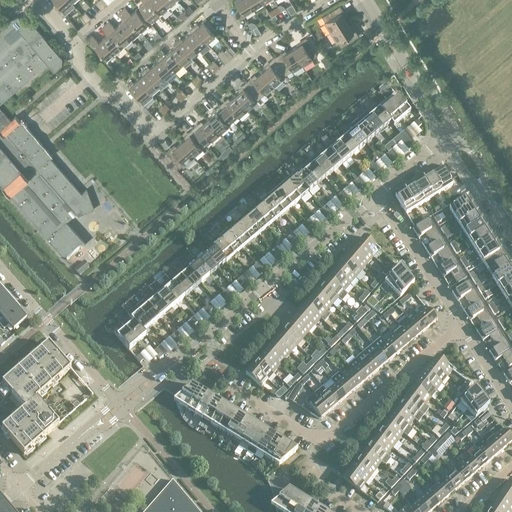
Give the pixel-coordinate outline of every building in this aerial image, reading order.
[(74,5),(71,1),(69,0),(54,0),(62,8),(60,9),(64,14),(74,5)] [(104,7),(98,0),(95,3),(101,9),(104,7)] [(152,21),(161,14),(148,0),(141,0),(144,2),(139,7),(152,21)] [(169,7),(162,0),(148,0),(161,14),(169,7)] [(253,7),(248,0),(235,0),(244,13),(253,7)] [(296,11),(292,3),(286,7),(291,14),(296,11)] [(324,22),(330,32),(347,22),(341,12),(344,11),(340,5),(322,16),(325,22),(324,22)] [(122,10),(140,32),(149,24),(136,9),(131,14),(125,7),(122,10)] [(132,39),(140,32),(122,10),(118,14),(124,20),(119,24),(132,39)] [(178,17),(181,21),(189,14),(185,10),(178,17)] [(85,12),(82,14),(88,21),(91,18),(85,12)] [(88,21),(82,14),(79,17),(84,24),(88,21)] [(275,14),(271,17),(276,24),(280,21),(275,14)] [(0,98),(2,101),(46,63),(53,71),(61,64),(61,57),(58,53),(28,19),(22,25),(18,16),(0,22),(0,26),(2,29),(0,30),(0,98)] [(276,24),(271,17),(268,19),(272,26),(276,24)] [(105,25),(124,46),(132,39),(119,24),(115,28),(109,21),(105,25)] [(193,27),(206,42),(215,34),(203,21),(198,25),(197,23),(193,27)] [(347,22),(330,32),(336,42),(337,42),(341,47),(359,36),(355,30),(353,31),(347,22)] [(124,46),(105,25),(102,28),(107,34),(103,38),(116,53),(124,46)] [(257,35),(261,33),(257,26),(253,28),(257,35)] [(191,32),(187,36),(198,49),(202,53),(210,46),(206,42),(193,27),(189,30),(191,32)] [(107,60),(116,53),(103,38),(98,42),(93,36),(89,39),(107,60)] [(198,49),(187,36),(182,40),(180,38),(177,41),(190,56),(198,49)] [(292,49),(303,66),(313,59),(312,58),(317,55),(306,37),(300,40),(302,43),(292,49)] [(175,46),(170,50),(182,63),(185,66),(193,59),(190,56),(177,41),(173,44),(175,46)] [(145,46),(144,46),(148,50),(153,46),(149,42),(145,46)] [(222,49),(222,50),(217,54),(224,63),(233,55),(227,49),(224,52),(222,49)] [(303,66),(292,49),(283,55),(281,52),(274,57),(287,74),(292,71),(293,72),(303,66)] [(182,63),(170,50),(166,54),(164,52),(160,55),(174,70),(182,63)] [(174,70),(160,55),(157,58),(159,60),(154,64),(165,77),(174,70)] [(270,64),(261,72),(274,87),(283,79),(282,78),(287,74),(274,57),(268,62),(270,64)] [(130,58),(125,62),(129,67),(134,63),(130,58)] [(214,60),(211,63),(216,69),(220,66),(214,60)] [(211,63),(207,66),(213,72),(216,69),(211,63)] [(169,82),(165,77),(154,64),(149,68),(148,66),(144,69),(160,87),(161,89),(169,82)] [(160,87),(144,69),(141,72),(142,74),(138,78),(152,94),(160,87)] [(246,81),(260,97),(265,93),(265,94),(274,87),(261,72),(253,79),(251,77),(246,81)] [(198,75),(194,78),(200,84),(203,81),(198,75)] [(154,96),(152,94),(138,78),(133,82),(131,80),(127,84),(140,98),(139,99),(143,104),(154,96)] [(200,84),(194,78),(191,80),(197,87),(200,84)] [(243,88),(234,95),(247,110),(256,102),(255,101),(260,97),(246,81),(241,85),(243,88)] [(181,89),(178,92),(184,98),(187,95),(181,89)] [(184,98),(178,92),(175,95),(180,101),(184,98)] [(394,93),(386,100),(402,119),(411,112),(394,93)] [(219,105),(233,121),(238,117),(239,118),(247,110),(234,95),(226,102),(224,100),(219,105)] [(0,129),(11,120),(0,106),(0,103),(2,101),(0,98),(0,129)] [(394,127),(401,120),(402,119),(386,100),(378,107),(391,124),(394,127)] [(165,103),(162,106),(167,112),(171,109),(165,103)] [(207,118),(209,120),(221,133),(229,126),(229,125),(233,121),(219,105),(214,109),(216,111),(207,118)] [(260,109),(269,118),(274,114),(265,105),(260,109)] [(367,112),(374,120),(383,131),(391,124),(378,107),(376,105),(367,112)] [(159,109),(164,115),(167,112),(162,106),(159,109)] [(359,119),(375,137),(383,131),(374,120),(367,112),(359,119)] [(0,183),(8,193),(57,249),(64,257),(67,260),(86,244),(76,232),(66,222),(76,213),(78,215),(85,213),(94,209),(86,189),(82,193),(79,190),(50,157),(52,155),(21,120),(20,120),(16,116),(11,120),(0,129),(0,183)] [(207,118),(205,120),(199,126),(197,124),(192,128),(206,144),(211,140),(212,141),(221,133),(209,120),(207,118)] [(359,119),(351,126),(366,144),(375,137),(359,119)] [(343,133),(346,137),(358,151),(366,144),(351,126),(343,133)] [(189,135),(181,142),(194,157),(202,149),(202,148),(206,144),(192,128),(187,132),(189,135)] [(408,136),(405,139),(409,144),(412,147),(415,144),(412,141),(408,136)] [(346,137),(338,144),(350,158),(358,151),(346,137)] [(405,139),(401,143),(405,147),(408,151),(412,147),(409,144),(405,139)] [(326,147),(330,151),(342,165),(350,158),(338,144),(334,140),(326,147)] [(194,157),(181,142),(172,149),(170,147),(165,151),(179,168),(184,164),(185,164),(194,157)] [(318,155),(333,172),(342,165),(330,151),(326,147),(318,155)] [(388,154),(392,158),(395,162),(399,158),(392,150),(388,154)] [(318,155),(310,161),(325,179),(333,172),(318,155)] [(310,161),(302,168),(317,186),(325,179),(310,161)] [(372,167),(376,172),(378,175),(382,172),(375,164),(372,167)] [(432,174),(443,191),(452,186),(442,168),(440,165),(436,168),(437,168),(437,170),(432,174)] [(302,168),(293,175),(309,193),(317,186),(302,168)] [(423,179),(434,197),(443,191),(432,174),(431,172),(431,171),(427,174),(428,174),(428,176),(423,179)] [(293,175),(285,182),(300,200),(309,193),(293,175)] [(414,185),(425,203),(434,197),(423,179),(422,177),(417,180),(418,180),(418,179),(419,182),(414,185)] [(285,182),(277,189),(292,207),(300,200),(285,182)] [(405,191),(416,208),(425,203),(414,185),(413,183),(413,182),(408,185),(408,186),(409,185),(410,187),(405,191)] [(468,193),(464,187),(454,193),(458,200),(468,193)] [(395,197),(406,215),(416,208),(405,191),(404,189),(404,188),(399,191),(400,191),(401,193),(395,197)] [(277,189),(268,196),(284,214),(292,207),(277,189)] [(260,203),(275,221),(284,214),(268,196),(260,203)] [(454,218),(473,206),(470,202),(472,200),(473,201),(470,196),(467,198),(449,209),(454,218)] [(260,203),(252,210),(267,228),(275,221),(260,203)] [(459,225),(480,212),(477,208),(478,209),(475,210),(473,206),(454,218),(459,225)] [(252,210),(244,217),(259,235),(267,228),(252,210)] [(464,233),(482,221),(480,217),(482,215),(482,216),(480,212),(459,225),(464,233)] [(244,217),(235,224),(251,242),(259,235),(244,217)] [(415,228),(419,225),(415,219),(411,222),(415,228)] [(415,228),(414,228),(412,229),(419,239),(426,234),(432,245),(442,238),(429,219),(424,222),(419,225),(415,228)] [(469,240),(490,227),(487,223),(487,224),(485,225),(482,221),(464,233),(469,240)] [(235,224),(227,231),(242,249),(251,242),(235,224)] [(473,248),(492,236),(489,232),(491,230),(492,231),(490,227),(469,240),(473,248)] [(227,231),(219,238),(234,256),(242,249),(227,231)] [(478,256),(499,243),(497,239),(496,239),(497,240),(494,240),(492,236),(473,248),(478,256)] [(364,238),(358,245),(373,258),(379,251),(379,252),(380,251),(364,237),(363,238),(364,238)] [(219,238),(210,245),(226,263),(234,256),(219,238)] [(444,264),(454,258),(442,238),(432,245),(425,249),(431,259),(432,259),(431,258),(438,254),(444,264)] [(483,263),(501,252),(499,248),(501,246),(501,247),(501,246),(499,243),(478,256),(483,263)] [(210,245),(202,252),(218,270),(226,263),(210,245)] [(352,252),(367,265),(373,258),(358,245),(352,252)] [(276,256),(272,251),(269,254),(276,262),(279,259),(276,256)] [(194,259),(209,277),(218,270),(202,252),(194,259)] [(352,252),(346,259),(362,272),(367,265),(352,252)] [(488,271),(509,258),(506,254),(506,255),(504,256),(501,252),(483,263),(488,271)] [(437,269),(444,279),(444,278),(450,274),(457,285),(467,278),(454,258),(444,264),(437,269)] [(492,279),(511,267),(508,263),(510,261),(511,262),(509,258),(488,271),(492,279)] [(186,266),(189,270),(201,284),(209,277),(194,259),(186,266)] [(340,265),(356,279),(362,272),(346,259),(340,265)] [(82,271),(88,266),(83,260),(77,265),(82,271)] [(260,262),(256,265),(263,273),(267,270),(260,262)] [(263,273),(256,265),(252,268),(259,276),(263,273)] [(340,265),(334,272),(350,285),(356,279),(340,265)] [(385,282),(392,290),(407,275),(401,266),(385,282)] [(497,286),(511,277),(511,268),(511,267),(492,279),(497,286)] [(181,277),(193,291),(201,284),(189,270),(181,277)] [(334,272),(329,279),(344,292),(350,285),(334,272)] [(177,273),(169,280),(185,298),(193,291),(181,277),(177,273)] [(400,298),(412,287),(414,285),(407,275),(392,290),(400,298)] [(502,294),(511,287),(511,277),(497,286),(502,294)] [(348,295),(344,292),(329,279),(323,286),(338,299),(342,302),(348,295)] [(169,280),(161,287),(176,305),(185,298),(169,280)] [(471,308),(481,301),(469,282),(452,292),(458,302),(459,302),(458,302),(465,297),(471,308)] [(323,286),(317,293),(332,306),(338,299),(323,286)] [(161,287),(153,294),(168,312),(176,305),(161,287)] [(507,302),(511,298),(511,287),(502,294),(507,302)] [(311,299),(326,313),(332,306),(317,293),(311,299)] [(153,294),(144,301),(160,319),(168,312),(153,294)] [(5,295),(0,298),(0,313),(12,303),(5,295)] [(367,303),(374,309),(376,306),(379,303),(372,297),(367,303)] [(305,306),(320,320),(324,323),(330,316),(326,313),(311,299),(305,306)] [(144,301),(136,308),(152,326),(160,319),(144,301)] [(484,327),(494,321),(481,301),(471,308),(464,312),(470,322),(471,322),(471,321),(477,317),(484,327)] [(12,303),(0,313),(0,315),(4,319),(0,322),(0,324),(1,326),(19,311),(12,303)] [(299,313),(314,326),(320,320),(305,306),(299,313)] [(358,316),(361,319),(370,310),(365,307),(361,311),(362,312),(358,316)] [(437,321),(425,307),(425,308),(417,315),(428,328),(436,321),(437,322),(437,321)] [(128,315),(134,322),(143,333),(152,326),(136,308),(128,315)] [(19,311),(1,326),(4,329),(9,325),(14,331),(27,319),(19,311)] [(347,316),(353,321),(357,316),(351,311),(347,316)] [(293,320),(308,333),(314,326),(299,313),(293,320)] [(428,328),(417,315),(409,322),(420,335),(428,328)] [(406,318),(397,325),(401,329),(412,342),(420,335),(409,322),(406,318)] [(293,320),(287,327),(303,340),(308,333),(293,320)] [(367,323),(364,320),(360,324),(357,327),(360,330),(367,323)] [(186,324),(190,329),(193,332),(196,329),(194,326),(190,321),(186,324)] [(494,321),(484,327),(477,332),(483,342),(483,341),(490,337),(496,347),(506,341),(494,321)] [(134,322),(125,329),(137,343),(146,336),(143,333),(134,322)] [(281,334),(297,347),(303,340),(287,327),(281,334)] [(117,336),(129,350),(137,343),(125,329),(117,336)] [(412,342),(401,329),(392,336),(403,349),(412,342)] [(388,331),(380,338),(395,356),(403,349),(392,336),(388,331)] [(177,332),(173,335),(180,343),(183,340),(177,332)] [(281,334),(276,341),(291,354),(297,347),(281,334)] [(180,343),(173,335),(170,338),(176,346),(180,343)] [(352,338),(349,335),(341,343),(344,346),(352,338)] [(146,336),(142,340),(149,347),(153,344),(146,336)] [(387,363),(395,356),(380,338),(372,345),(387,363)] [(270,347),(285,361),(291,354),(276,341),(270,347)] [(489,352),(495,362),(496,361),(495,361),(502,357),(509,367),(511,365),(511,350),(506,341),(496,347),(489,352)] [(17,371),(2,384),(3,386),(11,394),(24,410),(19,415),(14,419),(2,430),(3,432),(10,439),(12,441),(13,443),(24,456),(25,455),(33,448),(36,445),(44,438),(48,435),(58,426),(59,425),(64,421),(58,414),(53,418),(37,399),(45,393),(71,370),(69,368),(62,360),(61,359),(59,357),(48,344),(47,345),(40,352),(36,355),(28,362),(25,365),(17,371)] [(387,363),(372,345),(364,352),(379,370),(387,363)] [(161,346),(157,349),(163,357),(167,354),(164,351),(161,346)] [(270,347),(264,354),(279,367),(285,361),(270,347)] [(160,360),(163,357),(157,349),(153,352),(160,360)] [(379,370),(364,352),(355,359),(370,377),(379,370)] [(258,361),(273,374),(279,367),(264,354),(258,361)] [(431,365),(447,377),(452,370),(453,371),(453,370),(436,357),(436,358),(431,365)] [(351,371),(362,384),(370,377),(355,359),(347,366),(351,371)] [(258,361),(252,368),(267,381),(273,374),(258,361)] [(431,365),(425,372),(442,385),(447,377),(431,365)] [(246,374),(262,388),(267,381),(252,368),(246,374)] [(511,369),(503,375),(510,385),(510,384),(511,383),(511,369)] [(362,384),(351,371),(343,378),(354,391),(362,384)] [(425,372),(420,379),(436,392),(442,385),(425,372)] [(354,391),(343,378),(339,373),(331,380),(334,385),(346,398),(354,391)] [(415,387),(431,399),(436,392),(420,379),(415,387)] [(199,390),(192,385),(174,401),(187,410),(199,390)] [(346,398),(334,385),(326,392),(337,405),(346,398)] [(415,387),(409,394),(425,406),(431,399),(415,387)] [(460,403),(468,411),(483,396),(476,387),(460,403)] [(323,388),(315,395),(329,412),(337,405),(326,392),(323,388)] [(294,389),(285,398),(288,400),(293,403),(299,393),(294,390),(294,389)] [(195,414),(207,395),(199,390),(187,410),(195,414)] [(280,391),(274,396),(280,399),(284,395),(280,391)] [(409,394),(404,401),(424,416),(429,409),(425,406),(409,394)] [(203,419),(215,399),(207,395),(195,414),(203,419)] [(315,395),(306,402),(309,406),(321,420),(322,419),(321,419),(329,412),(315,395)] [(483,396),(468,411),(475,419),(481,413),(489,405),(483,396)] [(210,424),(222,404),(215,399),(203,419),(210,424)] [(404,401),(398,408),(414,420),(418,423),(424,416),(404,401)] [(218,429),(230,409),(222,404),(210,424),(218,429)] [(393,415),(409,427),(414,420),(398,408),(393,415)] [(226,433),(238,414),(230,409),(218,429),(226,433)] [(233,438),(245,418),(238,414),(226,433),(233,438)] [(387,422),(403,435),(407,437),(412,430),(409,427),(393,415),(387,422)] [(241,443),(253,423),(245,418),(233,438),(241,443)] [(387,422),(382,430),(398,442),(403,435),(387,422)] [(249,448),(261,428),(253,423),(241,443),(249,448)] [(256,452),(269,433),(261,428),(249,448),(256,452)] [(469,428),(467,430),(462,434),(465,437),(466,436),(467,437),(473,433),(469,428)] [(511,441),(501,429),(500,429),(501,429),(493,436),(504,449),(511,443),(511,442),(511,441)] [(376,437),(392,449),(398,442),(382,430),(376,437)] [(264,457),(276,437),(269,433),(256,452),(264,457)] [(489,433),(481,440),(496,457),(504,449),(493,436),(489,433)] [(272,462),(284,442),(276,437),(264,457),(272,462)] [(376,437),(371,444),(387,456),(392,449),(376,437)] [(476,450),(488,464),(496,457),(481,440),(473,447),(476,450)] [(297,451),(289,445),(284,442),(272,462),(279,466),(297,451)] [(365,451),(381,463),(385,466),(390,459),(387,456),(371,444),(365,451)] [(488,464),(476,450),(468,457),(479,471),(488,464)] [(365,451),(360,458),(376,471),(381,463),(365,451)] [(479,471),(468,457),(460,465),(471,478),(479,471)] [(354,465),(370,478),(376,471),(360,458),(354,465)] [(354,465),(349,473),(365,485),(370,478),(354,465)] [(471,478),(460,465),(452,472),(463,485),(471,478)] [(463,485),(452,472),(443,479),(455,492),(463,485)] [(343,479),(343,480),(360,493),(360,492),(365,485),(349,473),(344,479),(343,479)] [(455,492),(443,479),(435,486),(446,499),(455,492)] [(385,484),(391,490),(395,486),(392,483),(389,480),(385,484)] [(198,511),(172,481),(145,511),(198,511)] [(446,499),(435,486),(427,493),(438,506),(446,499)] [(511,493),(505,489),(500,496),(511,504),(511,493)] [(280,511),(285,511),(295,497),(297,495),(289,490),(287,492),(275,502),(271,506),(280,511)] [(405,497),(409,502),(416,496),(411,491),(405,497)] [(431,511),(438,506),(427,493),(419,500),(429,511),(431,511)] [(295,497),(285,511),(296,511),(304,499),(297,495),(295,497)] [(511,511),(511,504),(500,496),(495,504),(507,511),(511,511)] [(296,511),(306,511),(312,504),(304,499),(296,511)] [(0,511),(9,511),(6,507),(3,504),(0,500),(0,511)] [(429,511),(419,500),(411,507),(414,511),(429,511)]
